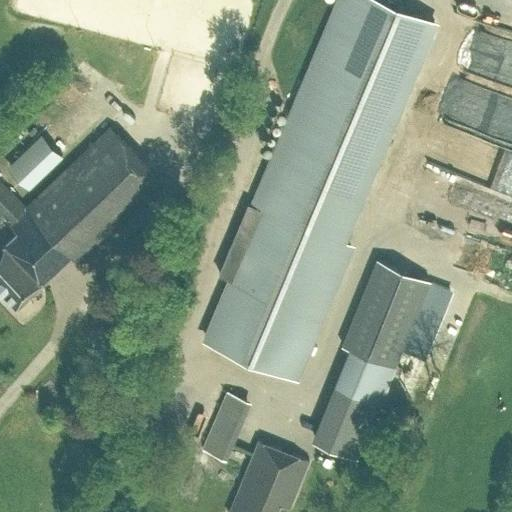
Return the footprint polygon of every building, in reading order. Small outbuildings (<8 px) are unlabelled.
[(207,339),(294,374),(347,244),(343,242),(434,18),(388,0),(338,0),(254,205),(248,202),(219,272),(232,277),(207,339)] [(511,103),(453,82),(441,115),(511,140),(511,103)] [(18,303),(18,302),(41,280),(69,254),(77,262),(163,180),(110,124),(109,126),(26,205),(0,178),(0,212),(8,222),(17,231),(5,241),(0,245),(0,286),(16,304),(18,303)] [(15,171),(10,176),(23,188),(56,154),(33,132),(5,162),(15,171)] [(470,214),(465,227),(496,239),(501,226),(470,214)] [(116,279),(130,294),(154,272),(140,257),(116,279)] [(320,439),(356,454),(428,279),(378,259),(345,340),(358,346),(320,439)] [(202,448),(222,456),(247,398),(227,389),(202,448)] [(228,511),(275,511),(279,502),(289,506),(308,458),(258,438),(228,511)]
